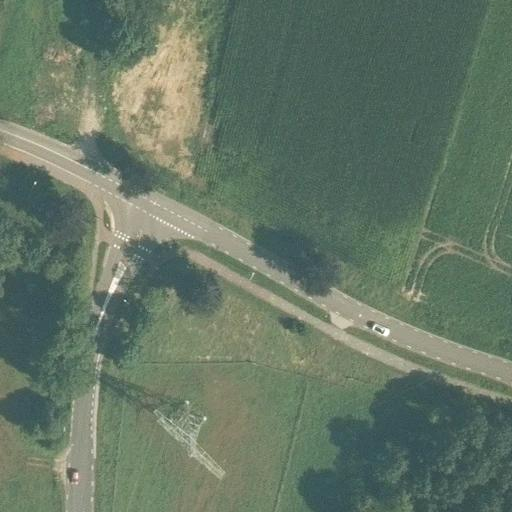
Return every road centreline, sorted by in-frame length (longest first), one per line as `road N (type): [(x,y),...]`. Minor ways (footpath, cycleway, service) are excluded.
road 1 (tertiary): [(511,381),(141,250)]
road 2 (tertiary): [(77,511),(81,417),(97,332)]
road 3 (tertiary): [(117,243),(0,209)]
